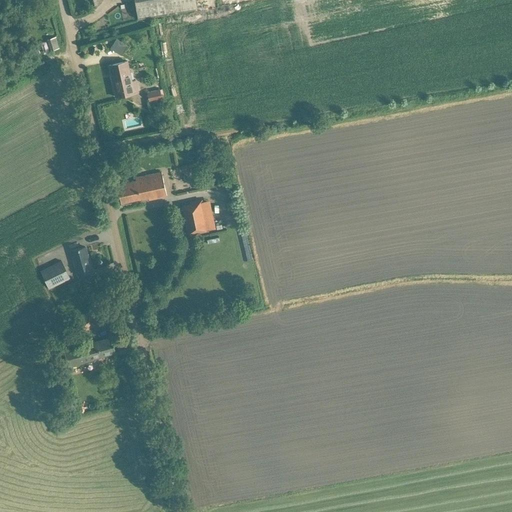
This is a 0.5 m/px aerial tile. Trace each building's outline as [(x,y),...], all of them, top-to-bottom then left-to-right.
[(134,0),(138,18),(149,17),(150,16),(197,9),(195,0),(134,0)] [(114,50),(125,58),(132,48),(120,40),(114,50)] [(128,60),(118,63),(109,65),(116,97),(139,91),(137,80),(133,81),(128,60)] [(153,107),(166,107),(166,97),(153,98),(153,107)] [(177,170),(177,190),(195,189),(195,169),(177,170)] [(161,171),(135,177),(136,180),(117,184),(121,203),(148,197),(149,199),(167,195),(161,171)] [(209,230),(202,198),(190,201),(190,203),(182,204),(187,234),(196,232),(197,233),(209,230)] [(85,246),(71,250),(78,275),(78,274),(80,281),(91,277),(90,271),(92,270),(85,246)] [(69,278),(61,261),(41,270),(49,287),(69,278)] [(72,320),(77,332),(95,324),(90,312),(72,320)] [(64,350),(69,367),(94,359),(93,358),(115,352),(111,337),(64,350)]
